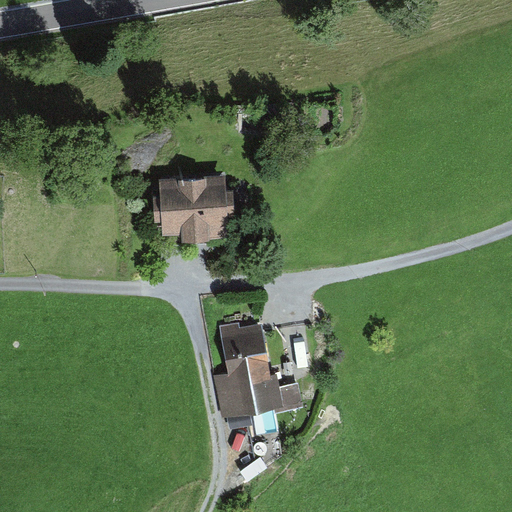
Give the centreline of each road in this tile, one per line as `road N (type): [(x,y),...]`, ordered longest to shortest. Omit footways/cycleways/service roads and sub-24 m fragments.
road 1 (track): [(511,230),(334,276),(186,291),(0,285)]
road 2 (track): [(186,291),(220,465),(205,511)]
road 3 (tertiary): [(154,0),(0,25)]
